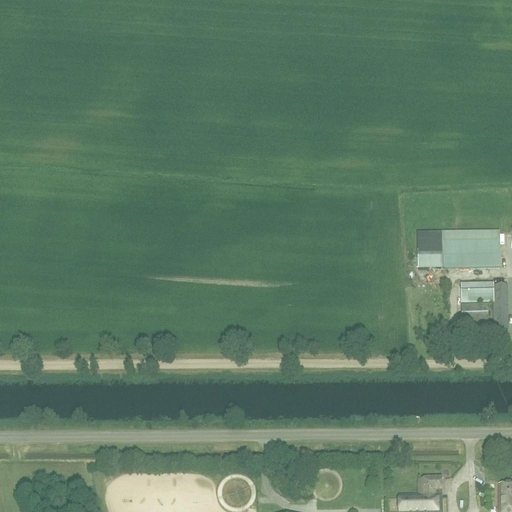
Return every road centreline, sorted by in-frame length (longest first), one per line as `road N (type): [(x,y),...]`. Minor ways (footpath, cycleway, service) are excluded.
road 1 (unclassified): [(0,437),(511,434)]
road 2 (track): [(0,364),(493,362)]
